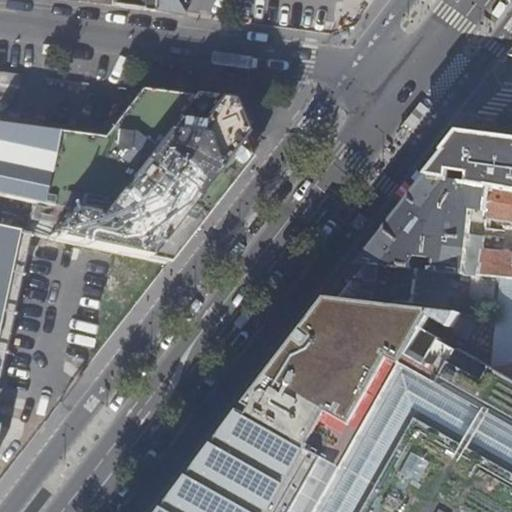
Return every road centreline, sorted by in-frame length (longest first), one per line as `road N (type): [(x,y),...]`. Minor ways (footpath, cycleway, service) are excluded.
road 1 (primary): [(400,81),(66,511)]
road 2 (residential): [(0,20),(310,60),(400,81)]
road 3 (unknown): [(388,439),(431,375),(464,374),(511,394)]
road 4 (unknown): [(255,471),(278,439),(307,420),(388,439)]
road 5 (unknown): [(388,439),(511,511)]
